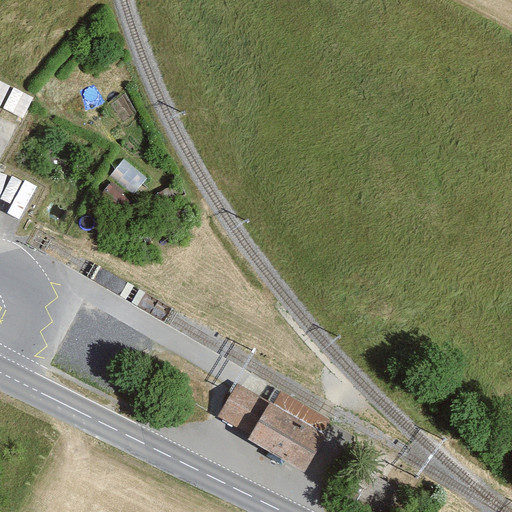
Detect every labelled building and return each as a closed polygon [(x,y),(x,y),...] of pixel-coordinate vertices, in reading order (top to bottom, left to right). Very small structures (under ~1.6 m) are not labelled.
[(0,112),(0,153),(2,155),(18,121),(0,112)] [(122,160),(113,175),(138,189),(147,173),(122,160)] [(216,295),(256,337),(271,323),(230,281),(216,295)] [(239,387),(219,420),(253,439),(250,446),(306,480),(330,437),(324,433),(271,404),(239,387)] [(271,404),(324,433),(330,422),(279,391),(271,404)] [(373,476),(357,506),(366,511),(391,511),(403,494),(373,476)]
